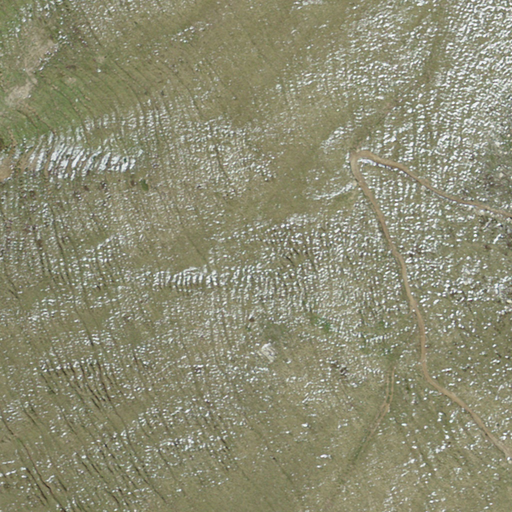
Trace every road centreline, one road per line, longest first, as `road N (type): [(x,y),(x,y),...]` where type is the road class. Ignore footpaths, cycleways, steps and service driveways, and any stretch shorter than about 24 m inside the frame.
road 1 (track): [(316,511),(389,399),(394,356),(417,325)]
road 2 (track): [(350,160),(377,112),(431,75),(441,0)]
